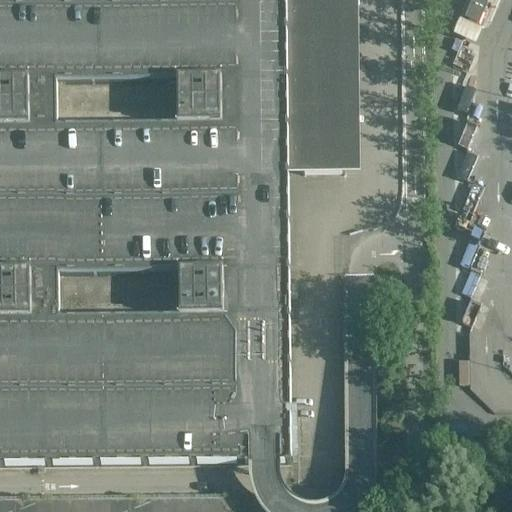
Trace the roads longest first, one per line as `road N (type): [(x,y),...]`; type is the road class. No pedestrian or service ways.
road 1 (unknown): [(322,259),(317,437)]
road 2 (unknown): [(393,182),(327,211),(322,259)]
